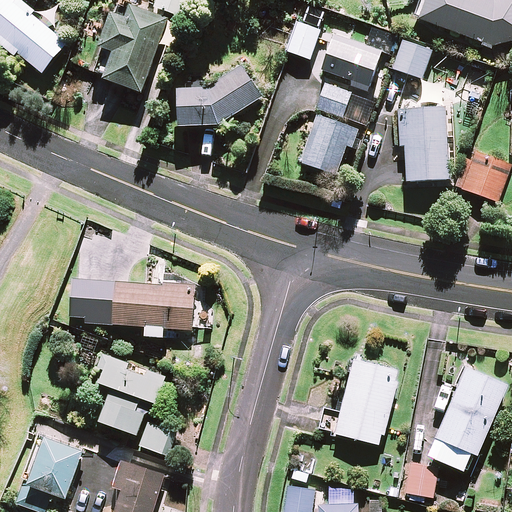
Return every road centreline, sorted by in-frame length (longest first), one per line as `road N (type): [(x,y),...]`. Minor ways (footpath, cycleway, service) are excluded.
road 1 (residential): [(0,130),(297,246)]
road 2 (residential): [(297,246),(231,511)]
road 3 (residential): [(297,246),(511,292)]
